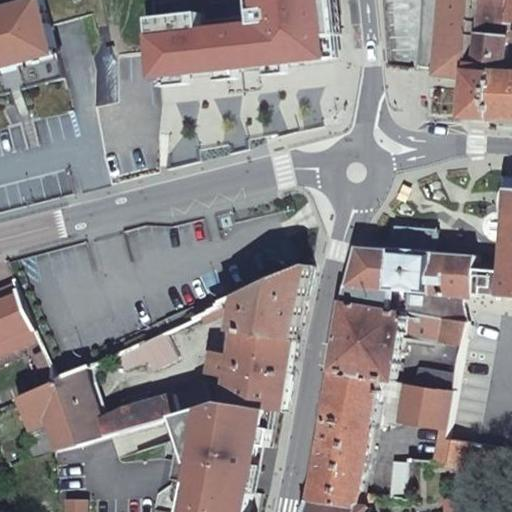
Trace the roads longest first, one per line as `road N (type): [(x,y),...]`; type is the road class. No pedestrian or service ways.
road 1 (tertiary): [(0,238),(280,167),(357,171)]
road 2 (tertiary): [(357,171),(291,511)]
road 3 (unknown): [(367,58),(164,85)]
road 4 (tertiary): [(357,171),(370,104),(364,0)]
road 5 (tertiary): [(511,146),(476,144),(357,171)]
